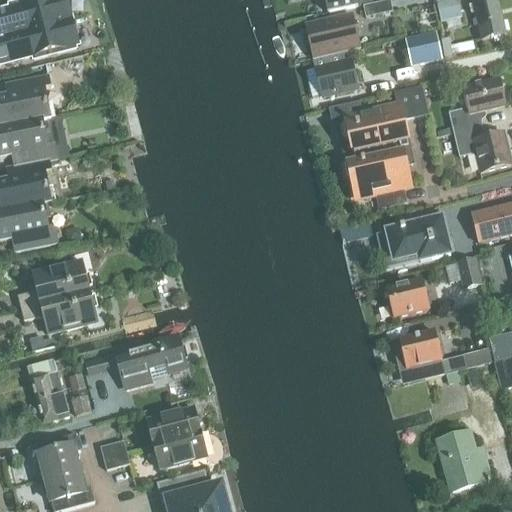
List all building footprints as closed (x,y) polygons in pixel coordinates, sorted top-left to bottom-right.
[(0,39),(72,21),(67,0),(32,0),(19,4),(20,7),(0,12),(0,39)] [(323,0),(328,16),(328,17),(374,3),(373,0),(323,0)] [(442,23),(461,18),(456,0),(452,0),(437,4),(442,23)] [(482,42),(506,37),(497,0),(489,0),(473,4),(473,6),(469,7),(471,15),(475,14),(482,42)] [(363,8),(366,20),(393,14),(391,2),(363,8)] [(314,60),(361,48),(361,47),(360,48),(357,34),(354,19),(354,18),(306,30),(306,31),(307,31),(314,60)] [(72,21),(0,39),(0,66),(33,58),(34,62),(77,51),(76,47),(79,46),(72,21)] [(406,42),(412,68),(443,61),(437,35),(406,42)] [(323,97),(360,89),(354,63),(346,65),(344,55),(361,51),(361,49),(361,48),(314,60),(314,61),(315,61),(315,63),(323,97)] [(51,121),(45,91),(51,90),(48,78),(41,80),(5,87),(7,99),(0,99),(0,122),(1,129),(43,121),(43,123),(51,121)] [(449,115),(454,135),(481,128),(478,116),(505,109),(499,82),(464,90),(468,110),(449,115)] [(351,143),(354,157),(408,146),(403,121),(427,117),(422,91),(397,96),(399,107),(347,117),(347,119),(342,126),(344,138),(351,143)] [(13,170),(21,168),(49,163),(57,161),(54,150),(49,151),(43,123),(43,121),(1,129),(0,129),(0,160),(11,159),(13,170)] [(484,141),(481,128),(454,135),(460,159),(475,155),(480,175),(511,167),(504,136),(484,141)] [(408,146),(354,157),(348,158),(343,165),(345,177),(352,182),(356,199),(376,195),(379,210),(405,205),(403,190),(410,189),(402,149),(408,148),(408,146)] [(46,175),(51,174),(49,163),(21,168),(13,170),(6,171),(8,182),(0,183),(0,204),(2,213),(43,204),(44,207),(52,205),(46,175)] [(113,182),(106,184),(107,192),(115,191),(113,182)] [(50,235),(44,207),(43,204),(2,213),(0,213),(0,242),(1,245),(12,243),(15,254),(22,253),(58,245),(55,234),(50,235)] [(511,206),(472,217),(479,246),(511,237),(511,206)] [(401,232),(388,235),(395,264),(418,258),(421,264),(451,257),(443,222),(428,225),(426,218),(400,224),(401,232)] [(69,245),(82,244),(80,231),(67,233),(69,245)] [(148,233),(134,237),(138,250),(152,246),(148,233)] [(464,291),(482,287),(476,262),(458,266),(464,291)] [(18,298),(21,311),(90,294),(82,263),(33,275),(37,293),(18,298)] [(395,320),(428,312),(421,282),(388,290),(392,307),(388,309),(391,320),(395,319),(395,320)] [(97,324),(90,294),(21,311),(24,324),(44,319),(48,336),(97,324)] [(122,319),(126,335),(157,328),(153,312),(122,319)] [(400,341),(408,371),(423,368),(425,382),(439,378),(466,372),(463,358),(441,363),(434,333),(400,341)] [(511,335),(490,340),(496,364),(511,359),(511,335)] [(175,339),(129,351),(126,352),(128,359),(117,362),(124,389),(151,382),(150,381),(184,372),(175,339)] [(53,340),(44,342),(31,345),(33,354),(55,348),(53,340)] [(103,373),(102,369),(108,367),(106,359),(84,365),(88,377),(103,373)] [(502,393),(511,390),(511,361),(495,365),(502,393)] [(27,370),(35,398),(61,391),(53,363),(27,370)] [(478,370),(467,373),(470,386),(481,383),(478,370)] [(84,385),(82,377),(69,380),(72,388),(84,385)] [(75,418),(91,413),(85,391),(86,391),(84,385),(72,388),(75,401),(71,403),(75,418)] [(69,420),(61,391),(35,398),(43,427),(69,420)] [(148,423),(154,447),(201,435),(194,411),(148,423)] [(207,460),(201,435),(154,447),(161,472),(207,460)] [(453,495),(491,484),(481,450),(474,452),(469,435),(438,443),(453,495)] [(44,478),(45,481),(80,472),(75,455),(81,453),(76,436),(36,447),(40,462),(37,467),(39,475),(44,478)] [(127,455),(124,443),(101,450),(104,461),(127,455)] [(104,461),(107,473),(130,467),(127,455),(104,461)] [(85,490),(80,472),(45,481),(46,485),(43,489),(45,498),(50,500),(53,511),(68,511),(95,505),(90,488),(85,490)] [(161,503),(172,501),(174,511),(221,511),(216,491),(208,493),(204,476),(157,488),(161,503)]
